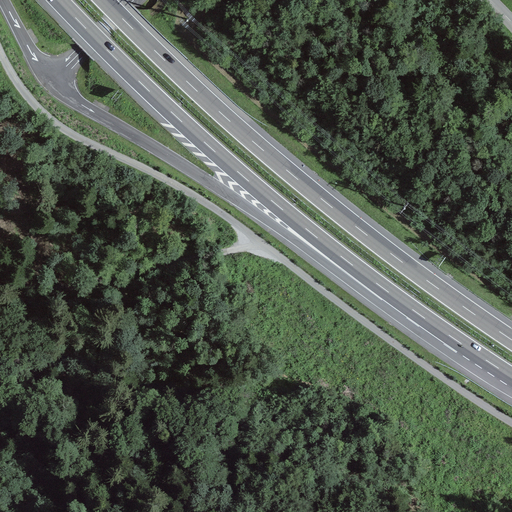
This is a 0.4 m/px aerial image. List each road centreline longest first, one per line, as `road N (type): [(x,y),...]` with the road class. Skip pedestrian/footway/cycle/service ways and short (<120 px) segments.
road 1 (track): [(511,422),(215,208),(52,121),(0,50)]
road 2 (motorway): [(511,339),(259,147),(104,0)]
road 3 (motorway): [(58,0),(204,142),(387,291)]
road 4 (motorway): [(48,78),(338,271),(387,291)]
road 5 (track): [(0,304),(260,241)]
road 6 (motorway): [(387,291),(511,376)]
